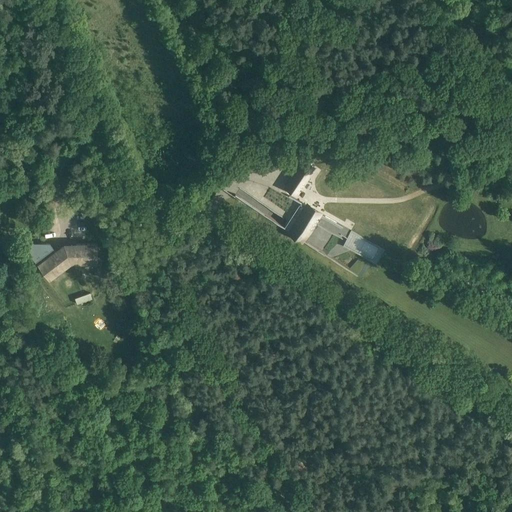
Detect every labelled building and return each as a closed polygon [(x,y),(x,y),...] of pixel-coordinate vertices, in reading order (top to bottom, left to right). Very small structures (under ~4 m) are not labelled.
[(297,194),(305,182),(300,179),(305,172),(309,175),(314,168),(303,161),(286,187),(297,194)] [(279,215),(276,220),(275,222),(286,229),(300,238),(311,221),(339,237),(340,234),(347,238),(343,244),(375,262),(383,249),(340,224),(269,184),(258,201),(279,215)] [(55,252),(49,244),(29,245),(29,252),(46,274),(49,278),(59,270),(68,264),(70,262),(72,262),(83,262),(96,261),(96,256),(96,244),(76,245),(64,245),(55,252)] [(90,293),(75,298),(77,304),(92,299),(90,293)] [(80,357),(78,349),(69,352),(71,359),(80,357)] [(146,353),(131,360),(134,366),(149,360),(146,353)]
